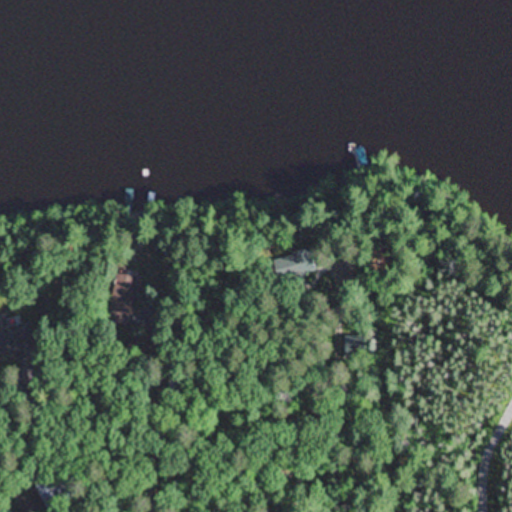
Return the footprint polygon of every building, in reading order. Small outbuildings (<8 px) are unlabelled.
[(279,279),(317,275),(314,253),(277,258),(279,279)] [(138,276),(115,274),(111,325),(134,327),(138,276)] [(0,355),(0,356),(27,351),(22,326),(9,328),(7,317),(0,318),(0,355)] [(365,355),(365,338),(348,338),(348,355),(365,355)] [(37,483),(46,507),(70,498),(61,474),(37,483)]
